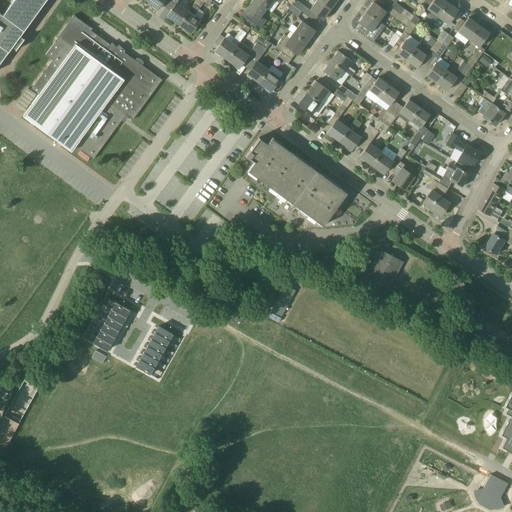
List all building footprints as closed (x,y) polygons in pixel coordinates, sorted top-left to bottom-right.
[(0,0),(0,64),(8,52),(12,47),(16,50),(16,51),(25,39),(24,39),(24,40),(20,37),(47,0),(14,0),(3,16),(0,14),(0,0)] [(145,0),(146,0),(158,10),(164,0),(145,0)] [(188,11),(179,25),(191,33),(200,20),(194,16),(204,2),(209,6),(212,1),(210,0),(196,0),(194,4),(188,11)] [(265,20),(261,16),(265,10),(266,9),(253,0),(252,0),(245,10),(252,15),(247,21),(259,30),(266,20),(265,20)] [(253,0),(266,9),(272,0),(274,0),(279,3),(281,0),(253,0)] [(318,0),(317,0),(310,10),(308,9),(304,14),(315,21),(318,16),(323,20),(331,9),(318,0)] [(318,0),(331,9),(337,0),(318,0)] [(437,17),(448,2),(445,0),(426,0),(422,6),(427,9),(427,10),(431,13),(428,18),(433,22),(437,17)] [(386,11),(374,2),(366,12),(379,22),(386,11)] [(459,10),(448,2),(437,17),(448,25),(459,10)] [(188,11),(182,7),(177,3),(167,16),(179,25),(188,11)] [(291,4),(288,10),(297,16),(300,11),(291,4)] [(404,9),(400,14),(401,15),(410,22),(414,16),(404,9)] [(371,32),(379,22),(366,12),(358,23),(360,24),(356,29),(367,37),(370,32),(371,32)] [(23,116),(71,151),(75,146),(89,156),(93,160),(95,156),(116,127),(119,125),(126,115),(129,117),(133,121),(135,116),(159,83),(163,80),(158,77),(145,68),(142,65),(135,60),(131,58),(115,46),(112,43),(110,45),(91,31),(92,28),(88,26),(86,25),(78,19),(74,15),(72,18),(57,38),(55,41),(58,43),(63,46),(31,89),(38,94),(23,116)] [(410,22),(401,15),(397,20),(407,27),(408,27),(411,23),(410,22)] [(420,19),(414,15),(414,16),(410,22),(411,23),(415,25),(420,19)] [(468,17),(458,32),(468,40),(479,25),(468,17)] [(227,60),(236,46),(239,43),(240,42),(249,28),(240,21),(236,26),(241,29),(231,43),(225,38),(219,46),(215,51),(227,60)] [(293,33),(306,43),(315,31),(302,21),(297,28),(292,24),(288,30),(293,33)] [(404,32),(409,35),(416,26),(415,25),(411,23),(408,27),(407,27),(404,32)] [(479,25),(468,40),(479,47),(480,46),(490,33),(479,25)] [(443,41),(448,34),(443,30),(436,40),(437,41),(441,44),(443,41)] [(282,52),(281,52),(292,59),(296,53),(298,55),(306,43),(293,33),(289,38),(284,35),(275,47),(282,52)] [(400,37),(395,34),(388,43),(393,47),(400,37)] [(427,44),(432,47),(436,42),(431,38),(427,44)] [(416,47),(406,40),(396,53),(406,61),(416,47)] [(442,45),(441,44),(437,41),(436,42),(432,47),(430,50),(435,54),(442,45)] [(250,53),(254,56),(262,46),(257,42),(251,50),(250,53)] [(442,45),(435,54),(440,58),(447,48),(442,45)] [(239,69),(248,55),(236,46),(227,60),(239,69)] [(266,49),(262,46),(254,56),(259,59),(266,49)] [(467,63),(466,64),(471,67),(484,50),(480,46),(479,47),(467,63)] [(427,55),(416,47),(406,61),(417,68),(427,55)] [(351,60),(338,50),(330,61),(343,70),(343,71),(352,77),(356,71),(347,65),(351,60)] [(451,51),(447,56),(453,60),(456,55),(451,51)] [(292,59),(281,52),(278,56),(279,57),(288,64),(292,59)] [(484,54),(479,61),(487,67),(492,61),(484,54)] [(268,69),(256,61),(255,63),(247,74),(258,83),(268,69)] [(336,81),(343,71),(343,70),(330,61),(323,71),(336,81)] [(463,61),(457,70),(460,72),(465,76),(471,67),(466,64),(463,61)] [(447,70),(436,62),(427,75),(437,83),(447,70)] [(280,79),(268,69),(258,83),(271,92),(280,79)] [(457,77),(447,70),(437,83),(447,91),(457,77)] [(367,73),(360,82),(361,83),(365,86),(371,77),(372,76),(367,73)] [(379,98),(389,85),(378,77),(376,80),(371,77),(365,86),(353,101),(358,105),(369,90),(379,98)] [(465,77),(461,83),(466,86),(470,81),(465,77)] [(316,81),(307,93),(321,102),(329,91),(316,81)] [(461,82),(459,84),(452,94),(458,98),(465,89),(467,87),(466,86),(461,83),(461,82)] [(344,94),(347,96),(353,101),(365,86),(361,83),(353,93),(348,89),(344,94)] [(511,88),(505,83),(501,89),(509,95),(501,106),(511,113),(511,88)] [(389,85),(379,98),(390,105),(399,92),(389,85)] [(16,105),(24,111),(36,94),(28,88),(16,105)] [(337,89),(333,94),(343,101),(347,96),(344,94),(337,89)] [(484,98),(492,104),(496,99),(484,90),(480,96),(484,98)] [(307,93),(298,105),(311,114),(321,102),(307,93)] [(484,98),(479,104),(482,106),(477,112),(483,116),(495,125),(504,113),(492,104),(484,98)] [(409,100),(402,109),(397,116),(408,123),(410,120),(419,107),(409,100)] [(339,118),(346,108),(341,104),(335,113),(334,114),(339,118)] [(419,107),(410,120),(420,128),(422,125),(430,115),(419,107)] [(330,110),(323,120),(328,123),(334,114),(335,113),(330,110)] [(386,110),(379,120),(384,123),(391,114),(386,110)] [(396,117),(391,114),(384,123),(389,127),(396,117)] [(359,126),(361,122),(355,118),(352,122),(359,126)] [(349,129),(337,120),(327,133),(339,142),(349,129)] [(369,124),(362,134),(367,138),(374,128),(369,124)] [(427,129),(422,125),(420,128),(413,137),(409,142),(412,144),(415,146),(421,136),(422,137),(427,129)] [(371,141),(379,131),(374,128),(367,138),(371,141)] [(349,129),(339,142),(351,150),(361,137),(349,129)] [(428,130),(421,140),(428,144),(434,135),(428,130)] [(458,141),(460,138),(452,133),(446,145),(454,149),(455,148),(462,151),(459,157),(473,165),(480,152),(466,145),(465,145),(458,141)] [(326,181),(322,179),(324,176),(310,166),(308,169),(292,157),(294,154),(280,144),(278,147),(270,141),(265,147),(258,141),(260,138),(259,138),(245,156),(246,157),(247,156),(254,162),(248,171),(303,212),(326,181)] [(372,165),(381,152),(369,144),(360,157),(372,165)] [(407,151),(402,148),(394,158),(399,162),(400,161),(407,151)] [(393,161),(381,152),(372,165),(383,174),(393,161)] [(402,168),(405,165),(400,161),(399,162),(392,172),(397,175),(393,181),(398,185),(397,186),(402,190),(403,188),(405,190),(414,177),(402,168)] [(446,169),(447,170),(443,177),(462,187),(469,174),(457,167),(457,168),(449,164),(446,169)] [(511,168),(506,178),(503,176),(501,180),(506,184),(508,185),(511,181),(511,168)] [(434,180),(428,188),(431,190),(423,203),(441,216),(450,203),(442,197),(448,189),(438,183),(434,180)] [(347,193),(331,182),(329,184),(326,181),(303,212),(323,226),(347,193)] [(508,185),(506,184),(503,188),(494,182),(479,209),(491,216),(491,215),(498,219),(503,211),(496,207),(506,191),(511,194),(511,188),(508,186),(508,185)] [(509,228),(510,227),(511,222),(503,218),(500,223),(509,228)] [(505,241),(511,245),(511,227),(510,227),(509,228),(500,223),(486,247),(498,254),(505,241)] [(403,261),(381,250),(369,271),(355,264),(346,281),(383,300),(403,261)] [(271,311),(281,316),(285,309),(295,290),(285,285),(271,311)] [(111,309),(126,318),(126,317),(127,315),(128,313),(130,311),(130,310),(116,302),(115,302),(115,303),(116,303),(112,309),(111,309)] [(251,303),(246,312),(253,316),(256,311),(260,313),(262,309),(251,303)] [(126,318),(111,309),(111,310),(112,310),(108,316),(122,324),(123,324),(122,324),(123,322),(124,320),(126,318)] [(104,323),(119,331),(118,330),(120,328),(121,326),(122,324),(122,325),(122,324),(108,316),(108,317),(105,323),(104,322),(104,323)] [(100,329),(115,338),(115,337),(116,335),(117,333),(118,331),(119,331),(104,323),(101,329),(100,329)] [(169,340),(172,334),(170,333),(159,326),(157,328),(156,330),(155,332),(154,333),(167,340),(169,341),(169,340)] [(115,338),(100,329),(100,330),(97,336),(96,336),(111,344),(112,342),(113,340),(114,338),(115,338)] [(169,341),(167,340),(154,333),(155,333),(154,335),(152,337),(151,339),(164,347),(165,347),(165,348),(166,347),(165,347),(169,341)] [(111,345),(111,344),(96,336),(97,337),(93,343),(107,351),(108,349),(109,346),(111,344),(111,345)] [(147,346),(162,354),(161,354),(165,348),(165,347),(164,347),(151,339),(150,340),(151,340),(150,342),(149,344),(147,346)] [(143,352),(143,353),(156,360),(158,361),(158,360),(161,354),(161,355),(162,354),(147,346),(146,348),(145,351),(144,353),(143,352)] [(105,359),(106,357),(96,351),(92,358),(102,363),(105,359)] [(153,367),(154,368),(154,367),(157,361),(158,361),(156,360),(143,353),(142,355),(141,357),(140,359),(139,359),(153,367)] [(154,368),(153,367),(139,359),(139,360),(140,360),(138,362),(137,364),(136,366),(135,366),(135,367),(150,375),(150,374),(153,368),(154,368)] [(44,378),(30,370),(0,423),(0,443),(6,446),(19,423),(18,423),(44,378)] [(511,389),(509,394),(504,391),(499,399),(497,403),(500,405),(497,410),(504,414),(502,417),(500,416),(491,431),(497,435),(491,444),(499,448),(500,446),(506,449),(504,452),(511,456),(511,455),(511,389)] [(472,484),(475,493),(484,498),(494,495),(494,494),(505,476),(484,464),(473,482),(472,484)]
